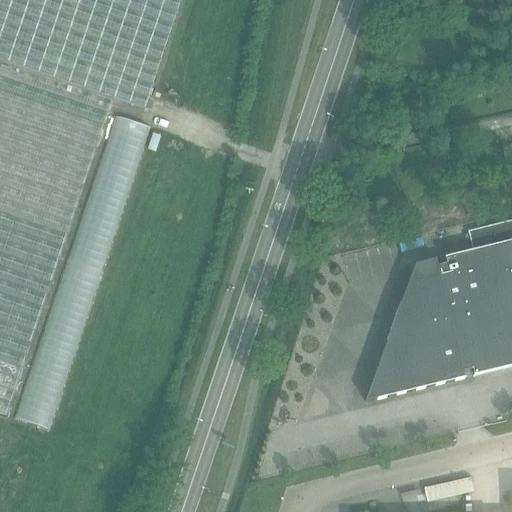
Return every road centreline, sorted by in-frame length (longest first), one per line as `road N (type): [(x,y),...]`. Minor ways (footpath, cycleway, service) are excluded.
road 1 (secondary): [(183,511),(352,0)]
road 2 (unclassified): [(511,451),(315,501),(299,511)]
